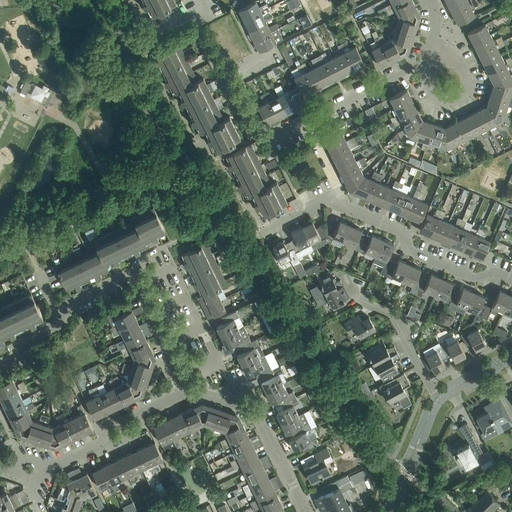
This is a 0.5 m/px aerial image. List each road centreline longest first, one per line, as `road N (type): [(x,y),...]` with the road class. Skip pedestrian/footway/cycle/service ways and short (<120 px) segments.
road 1 (residential): [(511,279),(492,271),(472,279),(409,251),(401,232),(341,206)]
road 2 (residential): [(195,388),(256,409),(307,511)]
road 3 (residential): [(43,466),(136,430),(150,410),(195,388)]
road 4 (residential): [(439,23),(466,87),(437,99),(417,65)]
road 5 (residential): [(195,388),(134,272)]
road 6 (residential): [(436,399),(399,319),(363,303)]
road 7 (residential): [(308,125),(417,65)]
road 8 (residential): [(389,511),(436,399)]
